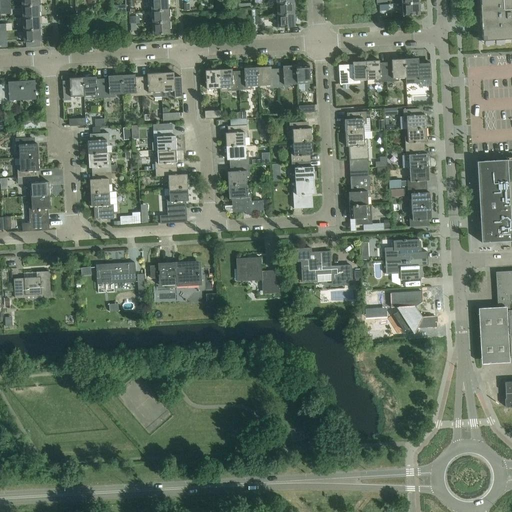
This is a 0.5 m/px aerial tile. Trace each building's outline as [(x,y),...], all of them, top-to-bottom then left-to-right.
[(149,0),(150,11),(168,10),(168,9),(168,5),(169,5),(169,0),(149,0)] [(481,28),(482,40),(511,38),(511,0),(479,0),(480,4),(480,16),(480,17),(481,22),(480,22),(480,23),(481,23),(481,28)] [(293,2),(276,3),(276,15),(294,14),(293,9),(295,9),(295,2),(293,2)] [(419,3),(401,4),(402,16),(419,15),(419,10),(421,10),(420,2),(419,2),(419,3)] [(38,5),(21,6),(22,18),(39,17),(39,12),(41,12),(40,5),(38,5)] [(168,10),(150,11),(151,23),(169,22),(169,21),(168,17),(170,17),(170,9),(168,9),(168,10)] [(294,14),(276,15),(277,28),(294,27),(294,21),(296,21),(295,14),(294,14)] [(39,17),(22,18),(22,30),(40,29),(40,24),(41,24),(41,17),(39,17)] [(169,22),(151,23),(152,35),(169,34),(169,29),(171,29),(170,21),(169,21),(169,22)] [(40,29),(22,30),(23,42),(26,42),(39,41),(42,41),(40,41),(40,36),(42,36),(42,29),(40,29)] [(418,58),(404,59),(405,78),(406,84),(419,83),(418,80),(431,79),(430,63),(418,64),(418,58)] [(391,65),(385,66),(386,82),(393,81),(393,78),(405,78),(404,59),(391,60),(391,65)] [(367,80),(366,61),(352,62),(353,67),(339,68),(340,84),(342,84),(348,84),(354,84),(354,81),(367,80)] [(379,61),(366,61),(367,80),(379,79),(380,82),(386,82),(385,66),(379,66),(379,61)] [(283,71),(277,72),(278,88),(284,88),(284,85),(297,84),(296,65),(283,66),(283,71)] [(309,65),(296,65),(297,84),(310,83),(309,65)] [(270,67),(257,68),(258,86),(271,85),(271,88),(278,88),(277,72),(271,72),(270,67)] [(244,74),(238,74),(239,90),(246,90),(245,87),(258,86),(257,68),(244,68),(244,74)] [(232,69),(218,70),(219,88),(232,88),(232,91),(239,90),(238,74),(232,74),(232,69)] [(219,88),(218,70),(205,71),(206,89),(219,88)] [(173,72),(160,73),(161,92),(174,91),(175,99),(182,99),(181,79),(174,79),(173,72)] [(147,79),(141,80),(142,96),(149,95),(148,92),(152,92),(152,96),(154,97),(161,97),(161,92),(160,73),(147,74),(147,79)] [(108,81),(102,82),(103,98),(110,98),(110,95),(122,94),(121,75),(108,76),(108,81)] [(135,75),(121,75),(122,94),(135,93),(135,96),(142,96),(141,80),(135,80),(135,75)] [(96,77),(83,78),(84,96),(96,95),(97,98),(103,98),(102,82),(96,82),(96,77)] [(84,96),(83,78),(69,78),(70,97),(84,96)] [(34,80),(21,81),(22,100),(36,99),(34,80)] [(8,87),(2,87),(3,104),(10,103),(10,100),(22,100),(21,81),(8,82),(8,87)] [(406,117),(407,129),(426,128),(425,115),(419,115),(419,109),(403,110),(403,117),(406,117)] [(344,120),(345,133),(363,132),(363,119),(366,119),(366,118),(365,112),(349,113),(350,119),(344,120)] [(292,130),(293,143),(311,141),(311,128),(305,128),(305,122),(289,123),(289,130),(292,130)] [(156,137),(157,150),(176,149),(175,136),(170,136),(169,130),(169,124),(153,125),(153,131),(153,138),(156,137)] [(225,133),(226,146),(244,145),(244,133),(247,132),(246,125),(230,126),(230,133),(225,133)] [(405,142),(405,149),(421,148),(421,142),(426,142),(426,128),(407,129),(408,142),(405,142)] [(363,132),(345,133),(346,146),(351,146),(352,160),(368,159),(367,144),(364,144),(363,132)] [(87,141),(88,154),(107,153),(106,140),(109,140),(109,133),(92,134),(93,141),(87,141)] [(19,145),(19,158),(38,157),(37,144),(32,144),(31,138),(15,139),(16,146),(19,145)] [(291,155),(291,162),(307,161),(307,155),(312,155),(311,141),(293,143),(294,155),(291,155)] [(244,145),(226,146),(227,160),(232,159),(232,165),(249,164),(248,158),(245,158),(244,145)] [(421,148),(405,149),(406,155),(409,155),(409,168),(428,167),(427,154),(422,154),(421,148)] [(155,163),(155,170),(171,169),(171,163),(176,163),(176,149),(157,150),(158,163),(155,163)] [(107,153),(88,154),(89,168),(94,167),(94,173),(111,172),(110,166),(107,166),(107,153)] [(17,171),(17,178),(34,177),(33,171),(39,170),(38,157),(19,158),(20,171),(17,171)] [(507,160),(478,161),(476,162),(481,243),(511,241),(507,160)] [(307,161),(291,162),(291,169),(294,168),(295,181),(314,180),(313,167),(308,167),(307,161)] [(227,172),(228,185),(247,184),(246,171),(249,171),(249,164),(232,165),(233,172),(227,172)] [(407,181),(407,188),(424,187),(423,181),(428,180),(428,167),(409,168),(410,181),(407,181)] [(171,169),(155,170),(156,176),(168,176),(169,188),(187,187),(187,174),(172,175),(171,169)] [(90,180),(90,193),(109,192),(108,179),(111,179),(111,172),(94,173),(95,179),(90,180)] [(34,177),(17,178),(18,184),(30,184),(31,196),(50,195),(49,182),(34,183),(34,177)] [(348,192),(349,206),(368,205),(367,192),(370,192),(369,177),(353,178),(354,192),(348,192)] [(314,180),(295,181),(296,194),(293,194),(294,209),(310,208),(309,194),(314,194),(314,180)] [(247,184),(228,185),(229,198),(234,198),(235,212),(246,211),(251,211),(251,201),(250,187),(247,187),(247,184)] [(167,215),(160,216),(160,224),(184,222),(183,201),(186,201),(188,201),(187,187),(169,188),(169,196),(170,201),(167,201),(167,215)] [(424,187),(407,188),(408,194),(411,194),(411,207),(430,206),(429,192),(424,193),(424,187)] [(116,191),(109,192),(90,193),(91,206),(96,206),(97,220),(114,219),(113,212),(117,212),(116,191)] [(50,195),(31,196),(32,209),(29,209),(29,223),(22,224),(22,232),(46,230),(45,209),(50,209),(50,195)] [(251,211),(246,211),(246,215),(251,214),(251,211),(263,211),(263,201),(251,201),(251,211)] [(368,205),(349,206),(350,219),(355,219),(356,225),(372,224),(371,217),(368,217),(368,205)] [(430,206),(411,207),(412,220),(409,220),(410,227),(426,226),(425,219),(431,219),(430,206)] [(384,248),(385,261),(428,259),(427,252),(419,252),(419,239),(393,241),(393,248),(384,248)] [(311,248),(297,249),(298,261),(301,261),(302,282),(334,281),(335,285),(352,284),(351,265),(330,266),(330,252),(315,252),(315,254),(311,254),(311,248)] [(260,258),(236,259),(237,281),(262,279),(262,280),(264,280),(264,283),(266,283),(266,293),(279,293),(277,271),(261,272),(260,258)] [(428,259),(385,261),(386,274),(395,274),(395,280),(421,279),(420,266),(428,266),(428,259)] [(134,262),(96,265),(97,284),(136,282),(134,262)] [(175,262),(158,263),(159,286),(176,285),(176,284),(198,282),(197,262),(175,263),(175,262)] [(90,268),(81,269),(82,276),(91,274),(90,268)] [(23,279),(14,279),(15,298),(25,298),(25,295),(39,294),(40,299),(50,298),(49,271),(23,273),(23,279)] [(511,273),(498,275),(500,306),(500,311),(508,311),(511,359),(511,358),(511,273)] [(422,292),(390,294),(391,308),(398,307),(400,310),(393,315),(403,331),(410,326),(416,329),(414,333),(415,333),(419,325),(421,326),(436,325),(437,327),(437,322),(435,322),(435,316),(423,317),(417,314),(418,313),(414,306),(421,302),(423,301),(422,292)] [(505,309),(476,311),(480,367),(507,365),(505,309)]
